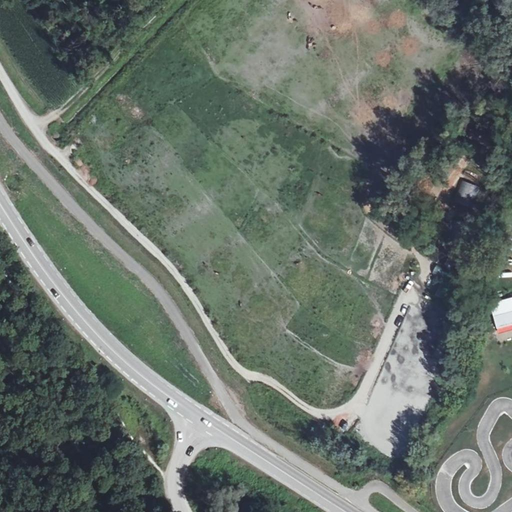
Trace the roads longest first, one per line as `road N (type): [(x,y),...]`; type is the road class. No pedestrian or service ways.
road 1 (track): [(244,376),(162,256),(35,140),(0,78)]
road 2 (secondary): [(0,208),(107,348),(197,415)]
road 3 (track): [(35,140),(175,0)]
road 4 (secondary): [(197,415),(343,511)]
